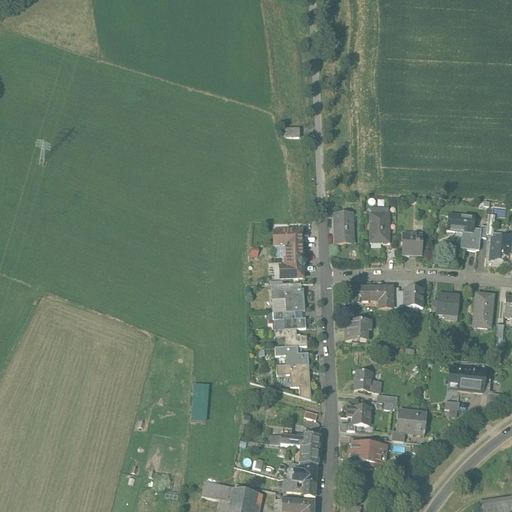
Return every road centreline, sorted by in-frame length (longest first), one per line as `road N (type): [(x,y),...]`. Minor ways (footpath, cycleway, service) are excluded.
road 1 (residential): [(318,4),(324,275)]
road 2 (residential): [(324,275),(325,511)]
road 3 (residential): [(511,282),(324,275)]
